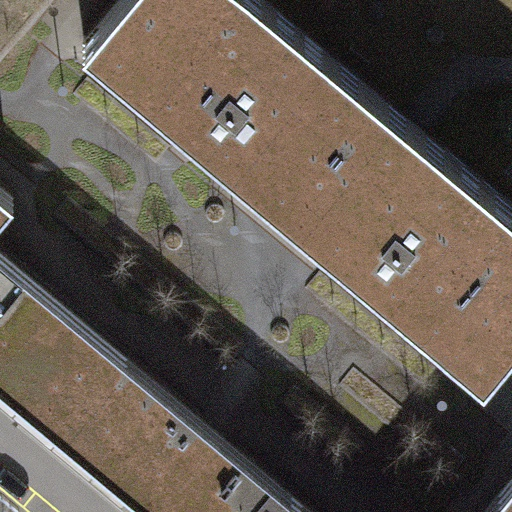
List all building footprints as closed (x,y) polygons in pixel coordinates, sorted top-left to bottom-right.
[(273,0),(111,0),(83,34),(204,135),(299,215),(394,101),(273,0)] [(511,199),(394,101),(299,215),(409,307),(486,371),(511,339),(511,199)] [(0,215),(20,192),(0,175),(0,215)] [(166,511),(317,511),(218,430),(0,249),(0,374),(158,505),(166,511)] [(511,511),(511,492),(494,511),(511,511)]
